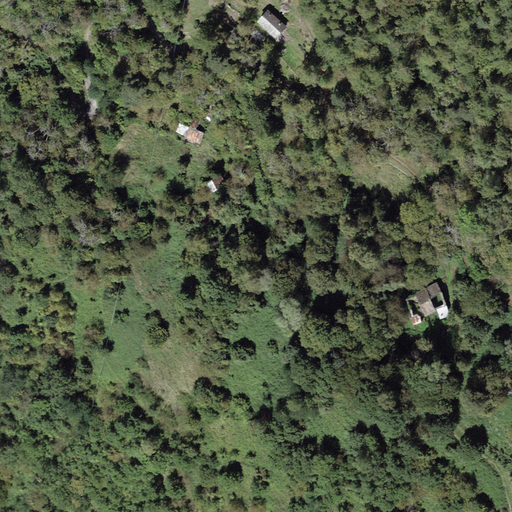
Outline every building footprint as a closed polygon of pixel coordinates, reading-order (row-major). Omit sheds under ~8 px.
[(289,27),(268,6),(255,18),(276,39),(289,27)] [(214,97),(203,115),(215,122),(225,104),(214,97)] [(185,139),(198,144),(208,120),(196,115),(185,139)] [(188,124),(180,120),(175,131),(184,135),(188,124)] [(221,171),(201,178),(205,189),(213,186),(213,191),(227,186),(221,171)] [(436,283),(402,296),(412,323),(447,309),(436,283)]
